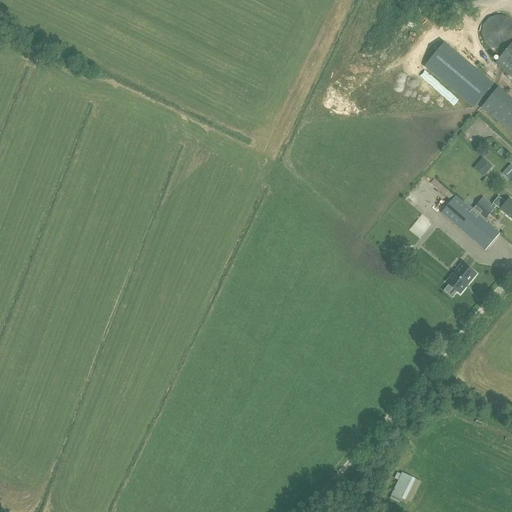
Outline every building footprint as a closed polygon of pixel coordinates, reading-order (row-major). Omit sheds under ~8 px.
[(482,31),(482,33),(482,34),(482,36),(482,38),(483,39),(484,41),(484,42),(485,43),(486,44),(488,45),(489,46),(490,47),(492,48),(493,48),(495,49),(496,49),(498,49),(500,49),(501,49),(503,48),(504,48),(506,47),(507,46),(508,45),(509,44),(510,43),(511,42),(511,40),(511,24),(510,23),(509,21),(508,20),(507,19),(506,19),(504,18),(503,17),(501,17),(500,17),(498,17),(496,17),(495,17),(493,17),(492,18),(490,19),(489,19),(488,20),(486,21),(485,23),(484,24),(484,25),(483,27),(482,28),(482,30),(482,31)] [(493,84),(444,43),(425,67),(474,108),(493,84)] [(511,46),(499,61),(511,72),(511,46)] [(511,103),(495,89),(481,106),(511,132),(511,103)] [(466,131),(472,137),(476,133),(470,127),(466,131)] [(474,168),(484,177),(493,166),(483,157),(474,168)] [(511,200),(509,198),(506,202),(499,196),(493,203),(501,209),(500,210),(511,219),(511,200)] [(499,234),(483,221),(471,211),(455,197),(441,213),(485,250),(499,234)] [(494,208),(496,206),(493,204),(492,206),(483,198),(474,209),(486,219),(495,208),(494,208)] [(454,273),(468,284),(476,274),(462,263),(454,273)] [(468,284),(454,273),(446,282),(460,294),(468,284)] [(405,500),(415,479),(402,472),(391,493),(405,500)]
